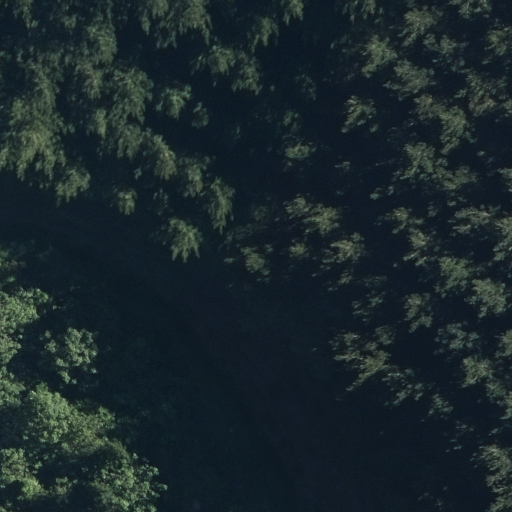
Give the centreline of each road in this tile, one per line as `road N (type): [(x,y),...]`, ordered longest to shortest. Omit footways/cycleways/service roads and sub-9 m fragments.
road 1 (track): [(0,202),(99,228),(188,283),(347,511)]
road 2 (track): [(253,376),(469,511)]
